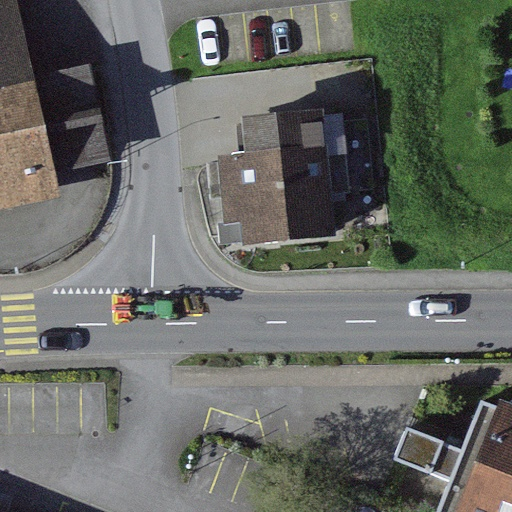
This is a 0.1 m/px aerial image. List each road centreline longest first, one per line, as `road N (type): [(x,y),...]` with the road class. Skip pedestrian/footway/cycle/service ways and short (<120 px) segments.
road 1 (tertiary): [(511,323),(154,324)]
road 2 (residential): [(154,324),(150,110),(132,0)]
road 3 (tertiary): [(154,324),(0,329)]
